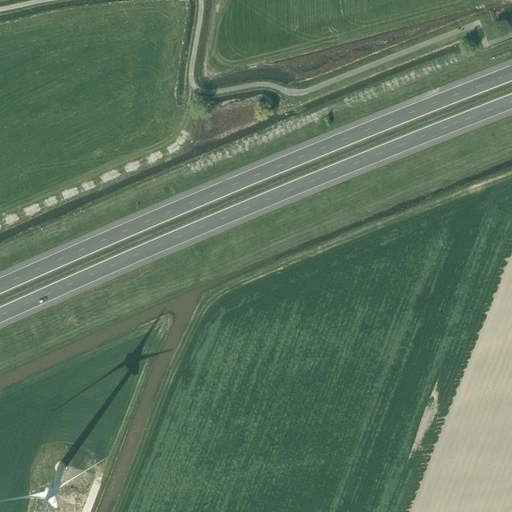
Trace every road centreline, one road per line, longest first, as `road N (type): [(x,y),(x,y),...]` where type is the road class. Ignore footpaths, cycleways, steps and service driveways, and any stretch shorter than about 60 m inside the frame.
road 1 (motorway): [(0,315),(511,101)]
road 2 (motorway): [(511,73),(0,286)]
road 3 (unclassified): [(299,93),(265,84),(213,92),(192,84),(200,0)]
